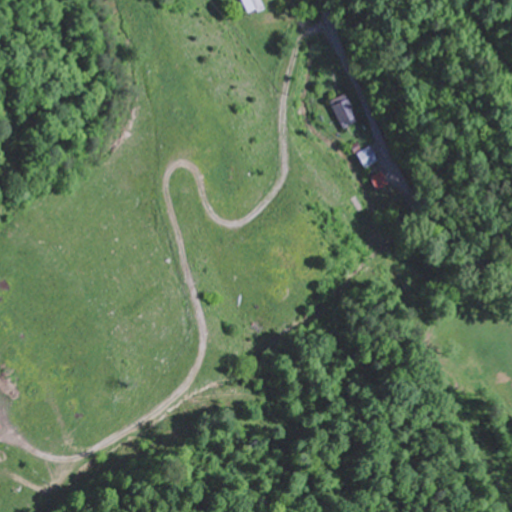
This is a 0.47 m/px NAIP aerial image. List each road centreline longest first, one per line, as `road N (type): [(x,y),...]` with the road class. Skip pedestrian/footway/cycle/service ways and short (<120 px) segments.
road 1 (residential): [(462,245),(423,228),(372,183),(317,111),(272,112),(227,83),(186,0)]
road 2 (residential): [(511,276),(425,209),(323,0)]
